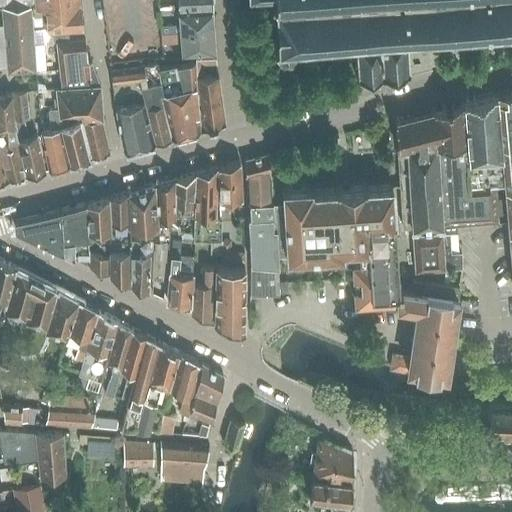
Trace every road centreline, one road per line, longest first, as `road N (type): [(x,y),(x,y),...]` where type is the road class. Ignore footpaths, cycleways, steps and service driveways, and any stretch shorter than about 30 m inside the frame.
road 1 (residential): [(242,140),(511,63)]
road 2 (residential): [(0,234),(241,366)]
road 3 (residential): [(122,174),(94,0)]
road 4 (residential): [(241,366),(389,456)]
road 5 (residential): [(242,140),(227,0)]
road 6 (residential): [(0,210),(122,174)]
road 7 (residential): [(122,174),(242,140)]
road 8 (residential): [(389,456),(511,458)]
